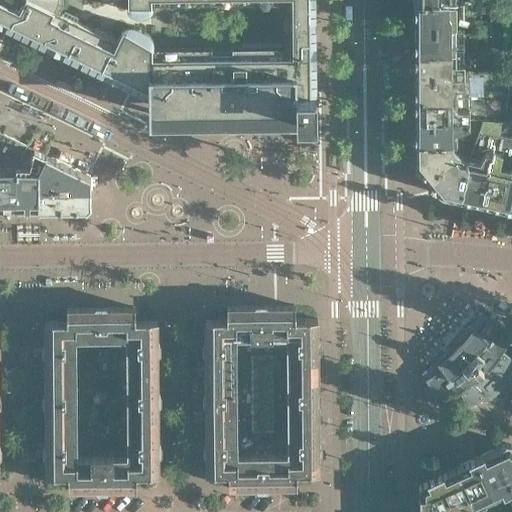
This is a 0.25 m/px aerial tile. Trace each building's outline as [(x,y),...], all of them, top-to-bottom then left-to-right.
[(315,91),(313,0),(0,0),(0,21),(147,93),(148,93),(148,94),(148,113),(315,112),(315,92),(315,91)] [(449,16),(449,3),(413,3),(413,28),(451,27),(451,16),(449,16)] [(451,52),(451,27),(413,28),(414,52),(451,52)] [(464,74),(464,63),(451,63),(451,52),(414,52),(414,75),(464,74)] [(469,85),(469,74),(464,74),(414,75),(414,97),(452,96),(451,86),(469,85)] [(469,118),(469,107),(452,107),(452,96),(414,97),(414,119),(469,118)] [(511,106),(511,97),(501,97),(501,107),(511,106)] [(452,133),(469,126),(469,118),(414,119),(415,141),(452,140),(452,133)] [(0,208),(16,209),(15,168),(26,145),(7,136),(0,149),(0,208)] [(428,178),(455,156),(450,150),(452,148),(452,140),(415,141),(415,159),(414,159),(414,161),(415,161),(417,165),(416,165),(417,166),(418,166),(428,178)] [(38,209),(37,188),(37,172),(46,154),(26,145),(15,168),(16,209),(38,209)] [(479,203),(491,150),(488,149),(477,167),(467,164),(459,198),(479,203)] [(479,203),(500,207),(507,173),(497,171),(501,152),(491,150),(479,203)] [(90,176),(46,154),(37,172),(37,188),(90,188),(90,176)] [(81,156),(78,167),(92,171),(96,161),(81,156)] [(459,198),(467,164),(460,163),(455,156),(428,178),(437,190),(437,191),(438,192),(442,194),(442,195),(444,195),(459,198)] [(511,210),(511,174),(507,173),(500,207),(511,210)] [(94,174),(93,201),(100,202),(101,175),(94,174)] [(90,205),(90,188),(37,188),(38,209),(87,208),(90,205)] [(25,222),(25,239),(42,238),(41,222),(25,222)] [(317,370),(317,318),(295,319),(295,305),(286,306),(286,323),(277,323),(277,337),(286,336),(286,371),(317,370)] [(236,371),(236,337),(235,306),(226,306),(226,319),(204,320),(205,372),(236,371)] [(286,323),(286,306),(235,306),(236,337),(277,337),(277,323),(286,323)] [(126,338),(125,307),(75,308),(75,339),(126,338)] [(157,372),(157,320),(135,320),(134,307),(125,307),(126,338),(126,372),(157,372)] [(76,373),(75,339),(75,308),(66,308),(66,321),(44,321),(45,373),(76,373)] [(505,381),(511,367),(511,358),(502,351),(507,343),(511,337),(511,335),(511,329),(488,317),(484,324),(481,328),(478,333),(472,329),(468,335),(464,339),(460,344),(456,347),(453,351),(448,355),(442,360),(438,363),(442,369),(435,373),(430,376),(426,379),(440,405),(449,400),(455,396),(460,392),(470,406),(489,396),(490,397),(506,381),(505,381)] [(318,420),(317,370),(286,371),(287,420),(318,420)] [(236,421),(236,371),(205,372),(205,422),(236,421)] [(157,422),(157,397),(157,372),(126,372),(126,422),(157,422)] [(76,423),(76,373),(45,373),(45,423),(76,423)] [(318,472),(318,420),(287,420),(287,455),(288,486),(296,486),(296,473),(318,472)] [(237,455),(236,421),(205,422),(206,474),(228,473),(228,486),(237,486),(237,455)] [(158,474),(157,422),(126,422),(127,457),(127,488),(136,487),(136,474),(158,474)] [(76,457),(76,423),(45,423),(45,475),(68,475),(68,488),(76,488),(76,470),(85,470),(85,457),(76,457)] [(511,446),(511,445),(511,444),(505,443),(505,444),(497,447),(511,477),(510,490),(511,492),(511,446)] [(511,477),(497,447),(475,458),(492,493),(501,489),(503,493),(510,490),(511,477)] [(288,486),(287,455),(237,455),(237,486),(256,486),(256,488),(268,488),(268,486),(288,486)] [(127,488),(127,457),(85,457),(85,470),(76,470),(76,488),(96,488),(96,490),(108,490),(108,488),(127,488)] [(492,493),(475,458),(454,468),(473,506),(485,501),(483,497),(492,493)] [(473,506),(454,468),(435,476),(451,508),(458,504),(466,510),(473,506)] [(451,508),(435,476),(422,482),(421,482),(418,488),(418,511),(447,511),(451,509),(451,508)]
